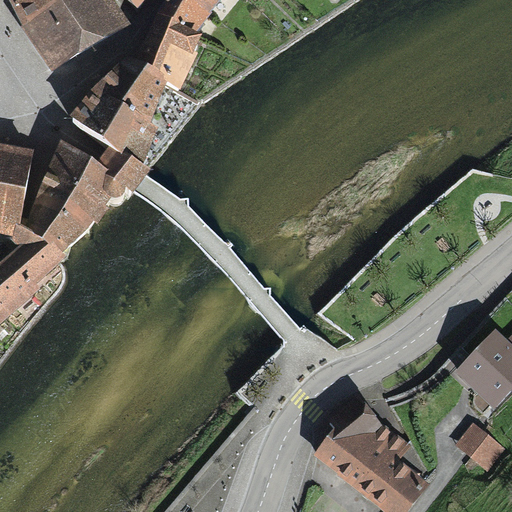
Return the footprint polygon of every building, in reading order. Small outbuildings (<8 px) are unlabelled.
[(9,0),(23,24),(63,0),(9,0)] [(63,0),(23,24),(52,73),(129,27),(111,0),(63,0)] [(129,0),(140,12),(149,0),(129,0)] [(183,0),(165,0),(157,15),(198,35),(207,17),(183,0)] [(217,0),(183,0),(207,17),(220,2),(217,0)] [(136,63),(167,81),(181,89),(197,53),(191,52),(198,35),(157,15),(136,63)] [(119,153),(142,167),(150,151),(158,131),(156,128),(151,124),(167,81),(136,63),(128,58),(88,95),(69,118),(119,153)] [(43,180),(103,227),(131,197),(104,173),(98,168),(59,143),(51,162),(43,180)] [(0,234),(10,237),(19,224),(33,150),(16,147),(0,144),(0,234)] [(112,163),(104,173),(131,197),(135,193),(142,185),(149,176),(152,173),(142,167),(119,153),(112,163)] [(103,227),(43,180),(39,191),(24,228),(22,226),(19,224),(10,237),(14,241),(20,246),(26,240),(32,242),(64,270),(103,227)] [(0,262),(0,324),(64,270),(32,242),(26,240),(20,246),(0,262)] [(511,396),(511,339),(508,344),(496,333),(453,377),(494,416),(511,396)] [(316,460),(378,511),(405,511),(424,490),(399,468),(414,450),(359,403),(326,425),(338,434),(316,460)] [(502,456),(468,429),(450,452),(484,478),(502,456)]
